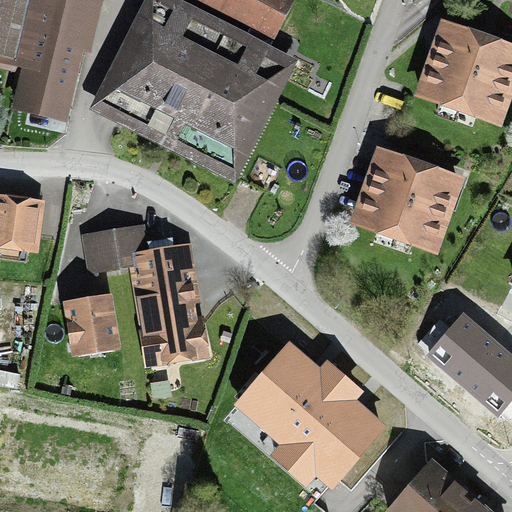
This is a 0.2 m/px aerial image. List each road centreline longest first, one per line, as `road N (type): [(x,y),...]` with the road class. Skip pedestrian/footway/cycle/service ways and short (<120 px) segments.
road 1 (unclassified): [(286,279),(128,174),(89,164),(0,163)]
road 2 (unclassified): [(511,478),(286,279)]
road 3 (residential): [(286,279),(392,0)]
